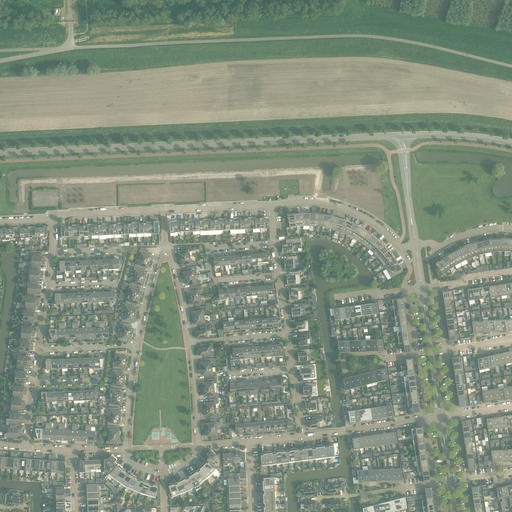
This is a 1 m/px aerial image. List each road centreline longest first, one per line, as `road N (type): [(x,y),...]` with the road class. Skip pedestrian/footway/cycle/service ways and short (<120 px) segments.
road 1 (residential): [(511,66),(346,35),(70,48)]
road 2 (tertiary): [(0,153),(397,136)]
road 3 (residential): [(52,219),(272,205)]
road 4 (residential): [(136,346),(163,246),(190,342)]
road 5 (residential): [(280,275),(215,281),(207,248),(275,243)]
road 6 (residential): [(272,205),(350,210),(399,248)]
road 7 (tertiary): [(441,421),(421,288)]
road 8 (residential): [(302,435),(426,424)]
road 9 (residential): [(316,497),(435,483)]
